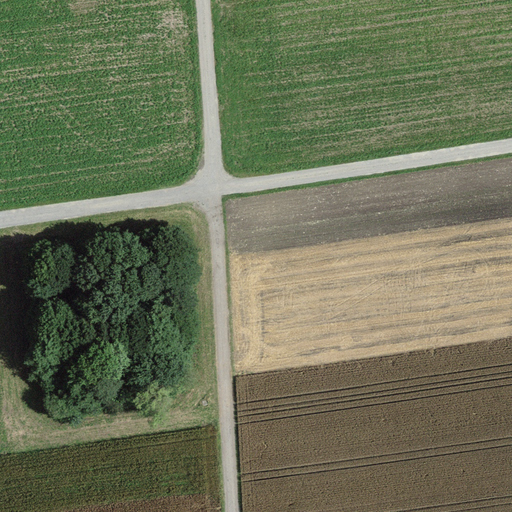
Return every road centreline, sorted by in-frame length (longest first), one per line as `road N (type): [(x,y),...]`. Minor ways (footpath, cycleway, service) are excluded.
road 1 (track): [(0,219),(511,145)]
road 2 (track): [(203,0),(232,511)]
